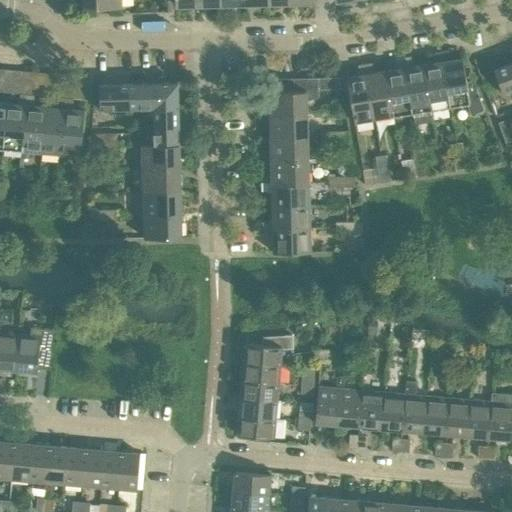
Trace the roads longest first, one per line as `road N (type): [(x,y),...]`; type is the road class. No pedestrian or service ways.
road 1 (residential): [(511,479),(229,453),(189,458)]
road 2 (residential): [(212,43),(338,40),(511,10)]
road 3 (residential): [(219,247),(212,43)]
road 4 (residential): [(0,405),(42,418),(157,429),(189,458)]
road 5 (residential): [(56,31),(91,40),(212,43)]
